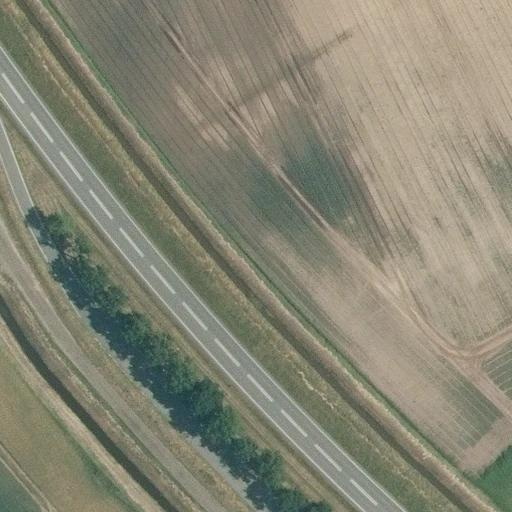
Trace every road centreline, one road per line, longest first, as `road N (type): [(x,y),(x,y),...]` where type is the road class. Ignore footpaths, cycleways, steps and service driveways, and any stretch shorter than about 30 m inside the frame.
road 1 (trunk): [(385,511),(217,347),(0,74)]
road 2 (unclassified): [(218,511),(64,342),(0,241)]
